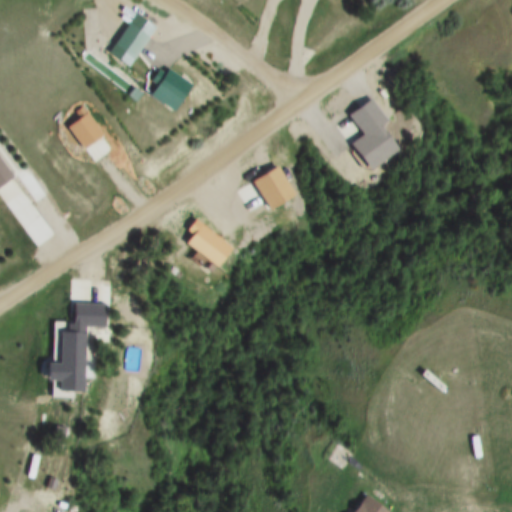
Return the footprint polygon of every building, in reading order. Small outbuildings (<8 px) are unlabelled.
[(137,14),(159,28),(139,59),(117,46),(137,14)] [(105,46),(126,60),(142,37),(121,23),(105,46)] [(161,112),(180,84),(153,66),(135,94),(161,112)] [(169,77),(172,72),(198,89),(182,114),(156,98),(162,88),(157,85),(163,74),(169,77)] [(352,115),(374,100),(389,123),(384,127),(401,152),(373,171),(354,144),(366,136),(352,115)] [(71,128),(89,114),(106,137),(89,151),(71,128)] [(0,158),(14,177),(0,187),(0,158)] [(238,192),(279,169),(294,195),(269,210),(266,204),(250,213),(238,192)] [(201,253),(191,246),(207,225),(237,249),(221,269),(218,267),(213,274),(196,260),(201,253)] [(65,335),(74,335),(74,327),(79,327),(79,306),(113,307),(113,328),(91,328),(90,393),(64,393),(65,335)] [(354,511),(367,496),(387,511),(354,511)]
